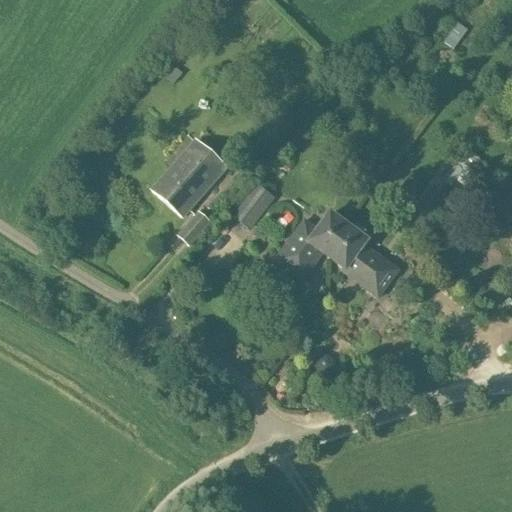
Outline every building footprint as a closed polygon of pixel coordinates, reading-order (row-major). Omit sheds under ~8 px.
[(173,86),(183,74),(170,63),(160,75),(173,86)] [(181,220),(225,169),(194,143),(150,193),(181,220)] [(450,188),(464,173),(455,164),(441,179),(450,188)] [(423,232),(448,197),(432,186),(407,220),(423,232)] [(248,231),(271,199),(256,187),(232,220),(248,231)] [(189,249),(210,225),(197,214),(177,238),(189,249)] [(364,241),(329,216),(317,233),(304,223),(274,264),(302,284),(323,255),(343,270),(341,273),(378,300),(398,272),(363,246),(365,244),(365,245),(366,242),(364,241)] [(326,358),(322,358),(318,359),(315,362),(313,365),(313,369),(315,373),(318,376),(322,377),(326,376),(329,374),(332,371),(333,367),(332,363),(329,360),(326,358)]
